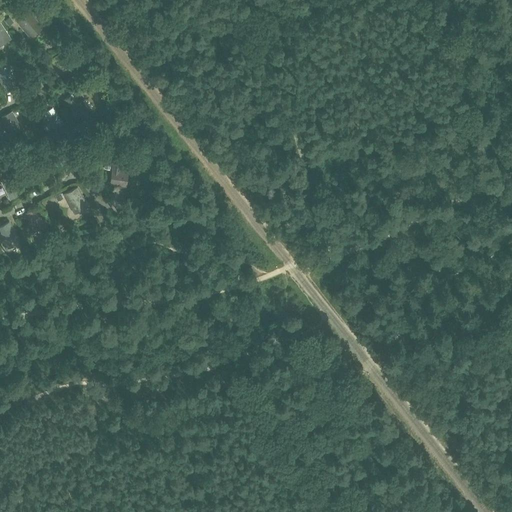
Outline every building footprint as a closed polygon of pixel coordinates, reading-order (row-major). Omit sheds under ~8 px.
[(29,9),(17,19),(31,37),(43,27),(29,9)] [(0,21),(0,20),(0,46),(12,39),(0,21)] [(10,64),(0,70),(0,75),(8,90),(21,82),(10,64)] [(71,94),(65,99),(80,121),(93,112),(85,99),(78,104),(71,94)] [(53,106),(45,112),(56,129),(65,123),(53,106)] [(12,110),(2,116),(12,134),(23,128),(12,110)] [(71,151),(53,159),(58,168),(75,159),(71,151)] [(113,157),(109,184),(126,186),(128,171),(121,170),(122,158),(113,157)] [(39,161),(30,170),(44,184),(53,175),(39,161)] [(11,177),(2,182),(11,199),(20,195),(11,177)] [(78,186),(64,193),(74,213),(88,206),(78,186)] [(36,207),(25,212),(34,230),(45,225),(36,207)] [(9,220),(0,225),(0,235),(6,248),(20,241),(9,220)]
